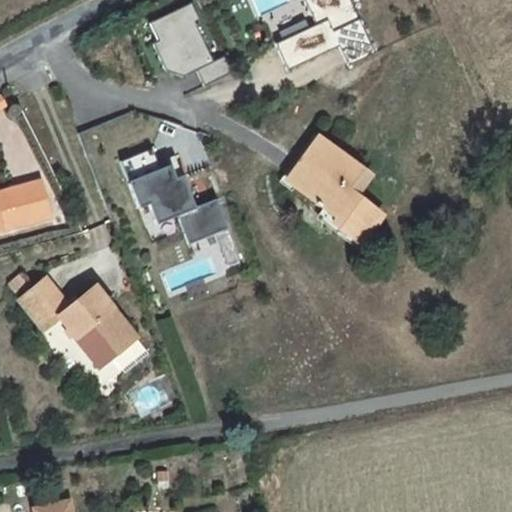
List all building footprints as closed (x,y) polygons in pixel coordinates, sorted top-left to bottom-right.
[(376,53),(350,0),(303,0),(315,25),(275,44),(288,71),(339,47),(349,66),(376,53)] [(195,25),(199,23),(190,5),(149,26),(158,44),(152,47),(166,74),(183,78),(196,71),(205,89),(234,74),(226,58),(214,64),(195,25)] [(360,244),(381,215),(355,195),(366,180),(352,170),(356,165),(318,138),(303,159),(310,164),(293,186),(336,218),(332,224),(360,244)] [(189,244),(215,234),(228,229),(216,199),(195,207),(182,176),(175,179),(169,165),(160,169),(151,149),(119,162),(138,209),(148,205),(156,225),(177,216),(189,244)] [(169,165),(175,179),(182,176),(174,156),(166,159),(169,165)] [(0,229),(48,216),(39,183),(0,193),(0,229)] [(228,229),(215,234),(223,252),(235,247),(228,229)] [(235,247),(223,252),(228,264),(240,260),(235,247)] [(19,275),(9,284),(16,294),(27,285),(19,275)] [(18,300),(38,324),(64,303),(44,279),(18,300)] [(94,286),(68,307),(58,316),(58,317),(76,338),(81,333),(105,362),(136,337),(94,286)] [(64,303),(38,324),(43,330),(58,317),(58,316),(68,307),(64,303)] [(100,367),(105,362),(81,333),(76,338),(100,367)] [(72,511),(71,501),(35,509),(35,511),(72,511)]
